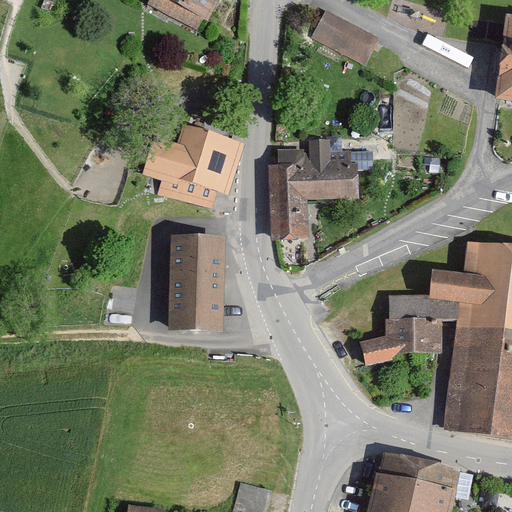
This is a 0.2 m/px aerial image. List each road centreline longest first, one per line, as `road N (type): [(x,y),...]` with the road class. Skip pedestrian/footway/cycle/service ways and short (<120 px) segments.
road 1 (tertiary): [(265,0),(254,208),(260,257),(279,306)]
road 2 (track): [(300,344),(0,337)]
road 3 (residential): [(279,306),(511,178)]
road 4 (track): [(15,5),(2,54),(11,112),(71,189)]
road 5 (tertiary): [(342,415),(431,448),(511,464)]
road 6 (tertiary): [(279,306),(342,415)]
